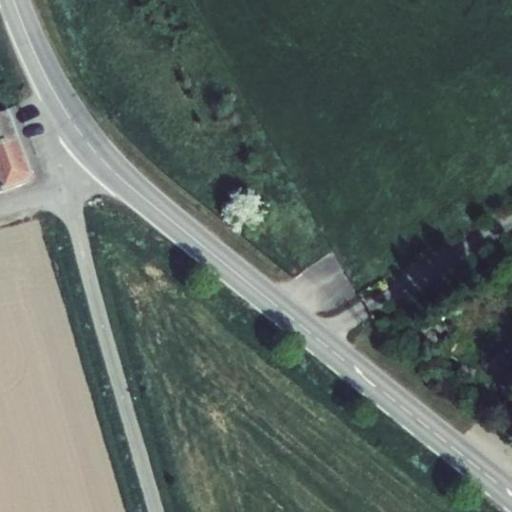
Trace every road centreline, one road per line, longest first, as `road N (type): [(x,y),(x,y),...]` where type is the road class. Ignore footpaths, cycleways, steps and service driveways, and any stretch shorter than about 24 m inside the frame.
road 1 (secondary): [(103,159),(511,493)]
road 2 (unclassified): [(155,511),(67,190)]
road 3 (secondary): [(13,0),(52,88),(103,159)]
